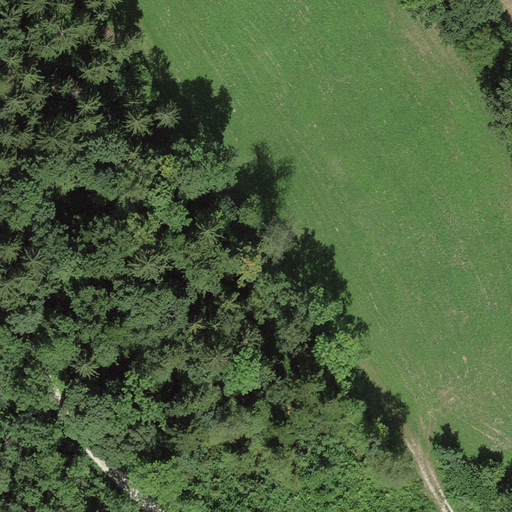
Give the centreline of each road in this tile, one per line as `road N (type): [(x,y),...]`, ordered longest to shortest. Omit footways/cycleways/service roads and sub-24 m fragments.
road 1 (track): [(120,0),(247,224),(343,336),(450,511)]
road 2 (track): [(151,511),(89,449),(0,309)]
